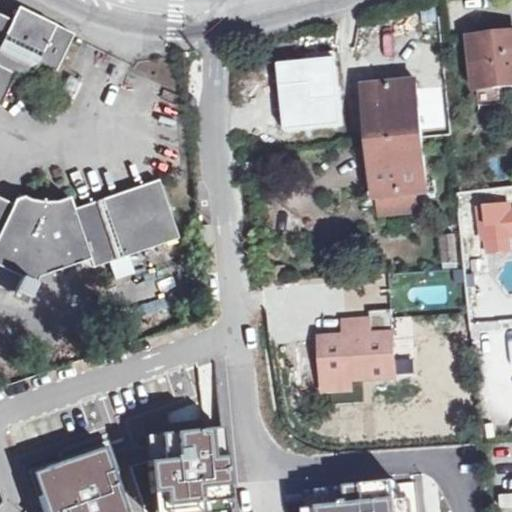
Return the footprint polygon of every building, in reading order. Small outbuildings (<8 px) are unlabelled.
[(0,15),(0,101),(14,73),(27,80),(35,63),(57,72),(75,38),(16,7),(10,21),(0,15)] [(511,36),(471,42),(475,90),(511,87),(511,36)] [(417,214),(417,210),(415,194),(426,194),(415,84),(364,89),(370,144),(380,218),(417,214)] [(0,288),(9,289),(23,297),(35,275),(89,260),(92,268),(175,241),(156,181),(71,206),(68,199),(52,203),(48,198),(30,198),(27,205),(13,198),(10,204),(0,198),(0,288)] [(428,209),(426,194),(415,194),(417,210),(428,209)] [(510,237),(511,237),(511,210),(511,208),(480,211),(483,240),(488,240),(510,237)] [(439,236),(443,264),(459,263),(456,235),(439,236)] [(510,237),(488,240),(490,255),(511,252),(510,237)] [(273,293),(292,290),(288,266),(270,269),(273,293)] [(344,324),(345,339),(373,337),(372,322),(344,324)] [(345,339),(320,340),(323,394),(351,392),(350,382),(398,379),(395,336),(373,337),(345,339)] [(211,429),(159,435),(159,436),(161,461),(147,462),(146,462),(150,495),(151,495),(163,494),(164,511),(201,511),(201,503),(229,500),(222,428),(211,429)] [(147,462),(161,461),(159,436),(145,437),(147,462)] [(51,493),(39,497),(38,498),(42,511),(126,511),(104,448),(43,469),(43,470),(51,493)] [(31,474),(39,497),(51,493),(43,470),(31,474)] [(398,511),(395,484),(345,489),(345,490),(347,508),(320,511),(318,511),(398,511)] [(318,493),(320,511),(347,508),(345,490),(318,493)] [(153,511),(164,511),(163,494),(151,495),(153,511)]
